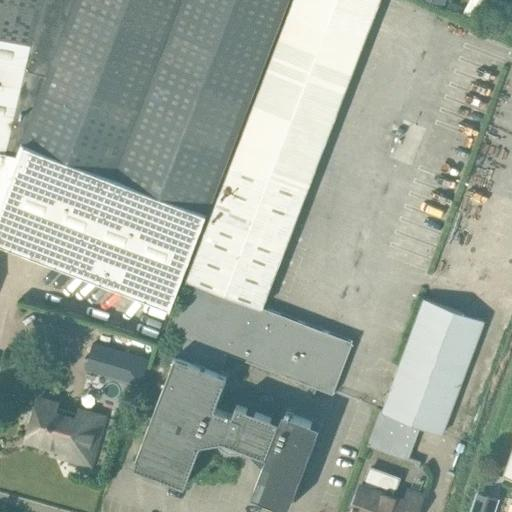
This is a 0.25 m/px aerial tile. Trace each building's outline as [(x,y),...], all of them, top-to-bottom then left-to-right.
[(0,0),(0,242),(171,308),(288,0),(0,0)] [(333,393),(352,341),(263,306),(379,0),(292,0),(186,279),(187,279),(168,330),(184,336),(177,355),(175,354),(133,465),(184,484),(199,444),(203,442),(215,440),(216,442),(217,444),(218,446),(220,447),(221,449),(223,450),(225,451),(227,452),(229,453),(231,453),(234,453),(237,453),(239,453),(241,452),(244,451),(246,450),(265,457),(252,492),(288,506),(319,425),(283,411),(278,422),(235,405),(232,412),(215,406),(227,374),(221,372),(228,353),(306,383),(304,389),(315,393),(317,387),(333,393)] [(469,0),(460,17),(475,24),(487,0),(469,0)] [(493,96),(504,62),(471,51),(467,61),(453,57),(442,91),(456,95),(461,78),(477,83),(475,90),(493,96)] [(407,460),(420,426),(443,434),(485,320),(423,297),(381,411),(379,410),(366,444),(407,460)] [(84,370),(141,386),(150,357),(93,340),(84,370)] [(40,398),(27,440),(67,452),(66,457),(91,464),(105,416),(80,408),(79,414),(55,407),(56,403),(40,398)] [(393,495),(399,479),(371,468),(366,481),(362,479),(349,511),(419,511),(426,494),(407,486),(403,498),(393,495)] [(476,491),(469,511),(494,511),(499,498),(476,491)]
